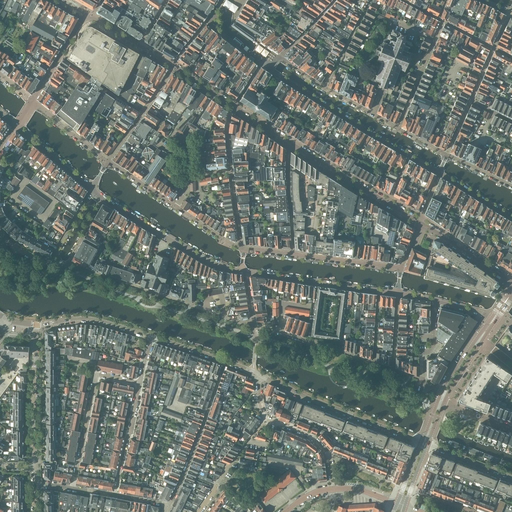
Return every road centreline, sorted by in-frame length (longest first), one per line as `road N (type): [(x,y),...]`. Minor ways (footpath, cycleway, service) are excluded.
road 1 (residential): [(253,325),(70,262)]
road 2 (residential): [(261,63),(408,156)]
road 3 (residential): [(262,376),(422,442)]
road 4 (residential): [(73,488),(96,377),(139,383)]
road 5 (residential): [(225,361),(169,506)]
road 6 (residential): [(104,199),(207,261),(241,269)]
road 7 (residential): [(245,270),(398,291)]
road 8 (residential): [(332,489),(328,456),(312,437),(264,418),(262,376)]
road 9 (residential): [(32,466),(36,324)]
